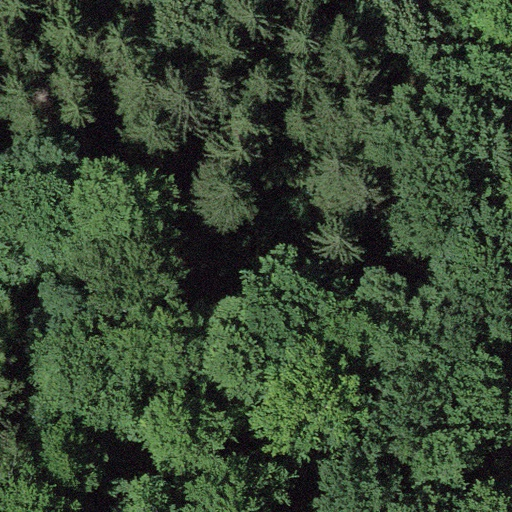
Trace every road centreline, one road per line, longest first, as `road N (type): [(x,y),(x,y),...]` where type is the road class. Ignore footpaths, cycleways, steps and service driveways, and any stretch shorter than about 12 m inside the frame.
road 1 (track): [(0,178),(301,324),(511,373)]
road 2 (track): [(468,511),(301,324)]
